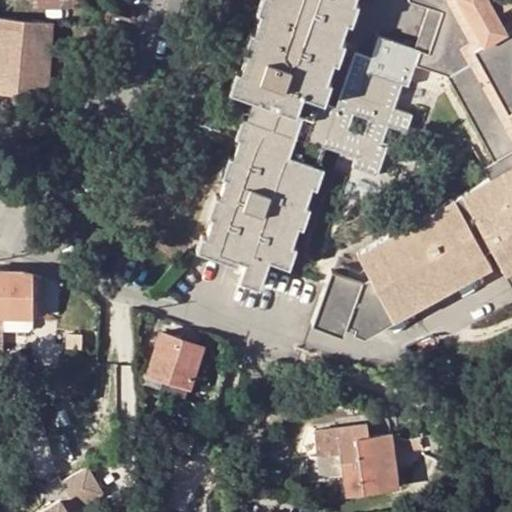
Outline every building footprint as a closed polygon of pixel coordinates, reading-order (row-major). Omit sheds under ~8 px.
[(249,117),(241,138),(235,156),(227,179),(221,196),(213,218),(211,224),(207,235),(202,251),(237,263),(239,258),(244,260),(240,277),(260,285),(269,258),(285,263),(292,243),(298,225),(306,203),(312,185),(319,165),(326,145),(338,150),(340,144),(358,151),(356,157),(380,166),(388,143),(384,141),(377,138),(382,122),(389,124),(401,129),(407,111),(395,107),(388,104),(397,80),(403,82),(408,83),(420,50),(380,36),(372,56),(356,51),(349,71),(337,106),(326,102),(320,99),(327,78),(334,59),(341,39),(347,21),(354,0),(266,0),(262,14),(256,31),(248,53),(242,71),(234,91),(255,98),(249,117)] [(261,0),(256,13),(262,14),(266,0),(261,0)] [(370,275),(362,279),(331,268),(312,322),(343,333),(347,322),(355,325),(354,330),(365,334),(499,268),(491,254),(499,250),(511,275),(511,0),(410,0),(444,14),(429,54),(420,50),(416,62),(456,78),(500,166),(489,171),(495,184),(358,252),(370,275)] [(360,1),(357,0),(354,0),(347,21),(353,23),(360,1)] [(44,87),(46,59),(49,20),(0,15),(0,90),(43,95),(44,87)] [(242,51),(248,53),(256,31),(250,29),(242,51)] [(345,41),(341,39),(334,59),(339,61),(345,41)] [(62,61),(46,59),(44,87),(60,88),(62,61)] [(229,90),(234,91),(242,71),(236,69),(229,90)] [(332,80),(327,78),(320,99),(326,102),(327,94),(332,80)] [(395,107),(400,91),(403,82),(397,80),(388,104),(395,107)] [(413,113),(407,111),(401,129),(408,131),(413,113)] [(241,138),(249,117),(242,115),(235,136),(241,138)] [(384,141),(389,124),(382,122),(377,138),(384,141)] [(340,144),(338,150),(356,157),(358,151),(340,144)] [(227,179),(235,156),(228,154),(221,177),(227,179)] [(378,174),(380,166),(356,157),(353,165),(378,174)] [(319,165),(312,185),(318,187),(325,167),(319,165)] [(213,218),(221,196),(215,194),(207,216),(213,218)] [(306,203),(298,225),(304,227),(311,205),(306,203)] [(202,251),(207,235),(201,232),(196,249),(202,251)] [(292,243),(285,263),(290,265),(298,245),(292,243)] [(0,315),(32,315),(32,273),(22,271),(0,270),(0,315)] [(32,273),(32,315),(41,315),(41,277),(32,273)] [(149,371),(189,386),(203,346),(163,333),(149,371)] [(20,349),(0,355),(0,375),(6,374),(24,440),(16,442),(22,473),(54,467),(48,435),(44,436),(20,349)] [(189,386),(149,371),(143,369),(141,379),(186,395),(189,386)] [(137,412),(136,388),(124,389),(124,411),(137,412)] [(368,423),(355,425),(355,438),(369,435),(368,423)] [(391,433),(369,435),(355,438),(355,425),(315,429),(318,462),(323,476),(343,476),(345,492),(398,485),(391,433)] [(405,440),(408,451),(424,446),(422,436),(405,440)] [(86,465),(101,490),(127,475),(112,449),(86,465)] [(85,482),(37,511),(100,511),(102,511),(85,482)]
